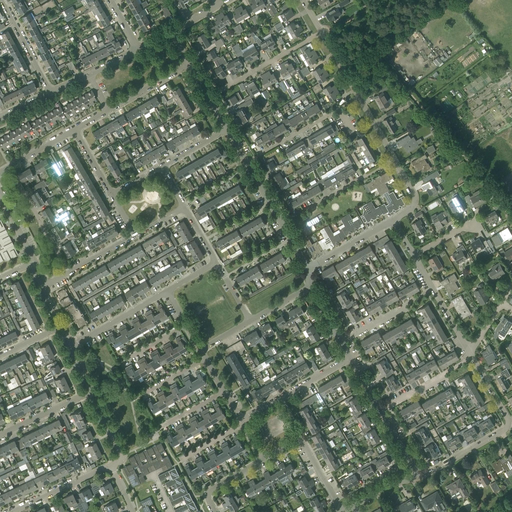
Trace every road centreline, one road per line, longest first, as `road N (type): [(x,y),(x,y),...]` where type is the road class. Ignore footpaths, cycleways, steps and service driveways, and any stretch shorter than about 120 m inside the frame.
road 1 (unclassified): [(420,478),(506,427),(472,357)]
road 2 (unclassified): [(208,98),(320,34)]
road 3 (unclassified): [(281,224),(392,160)]
road 4 (unclassified): [(248,165),(357,99)]
road 5 (unclassified): [(238,418),(349,357)]
road 6 (residential): [(68,272),(8,166)]
